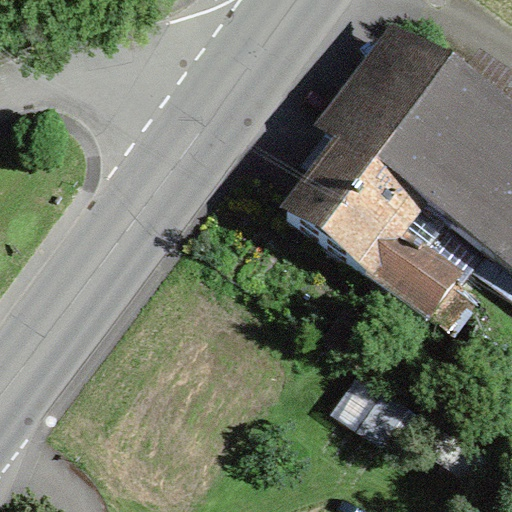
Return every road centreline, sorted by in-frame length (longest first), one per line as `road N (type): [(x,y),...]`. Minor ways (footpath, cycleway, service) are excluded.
road 1 (tertiary): [(212,114),(0,410)]
road 2 (residential): [(212,114),(166,82),(105,73),(41,88),(0,110)]
road 3 (tertiary): [(294,0),(212,114)]
